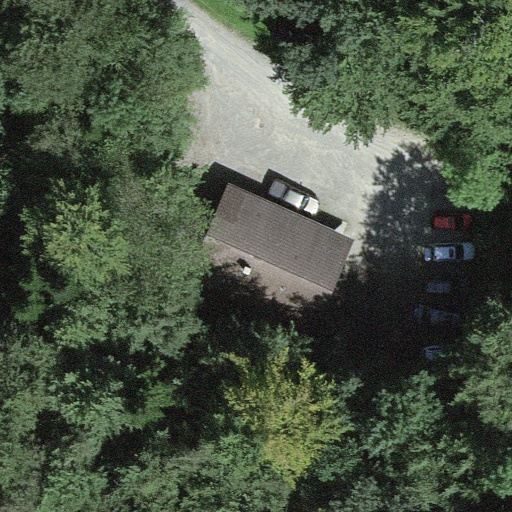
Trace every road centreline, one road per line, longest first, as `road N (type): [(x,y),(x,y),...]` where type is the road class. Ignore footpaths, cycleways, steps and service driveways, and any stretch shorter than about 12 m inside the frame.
road 1 (track): [(165,0),(492,249)]
road 2 (track): [(340,126),(419,153),(511,164)]
